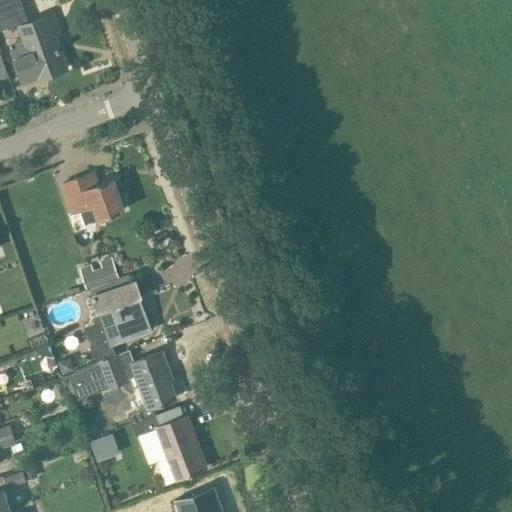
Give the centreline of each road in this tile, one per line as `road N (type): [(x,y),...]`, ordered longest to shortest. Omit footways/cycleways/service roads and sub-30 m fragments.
road 1 (tertiary): [(307,511),(149,93)]
road 2 (residential): [(0,150),(149,93)]
